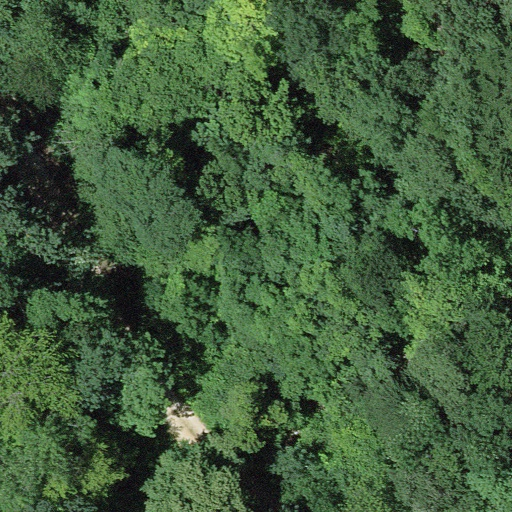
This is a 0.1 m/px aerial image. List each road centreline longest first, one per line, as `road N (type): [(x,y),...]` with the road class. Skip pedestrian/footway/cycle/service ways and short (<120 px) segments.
road 1 (track): [(109,250),(198,402),(281,511)]
road 2 (track): [(109,250),(74,181),(0,105)]
